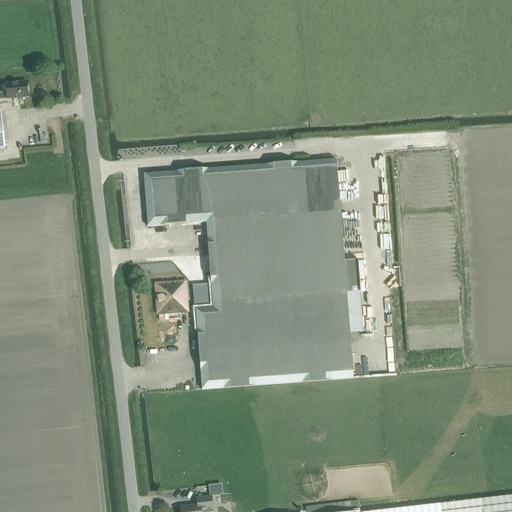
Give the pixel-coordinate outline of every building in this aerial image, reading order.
[(6,92),(0,92),(0,100),(7,99),(7,100),(28,97),(28,93),(29,92),(28,87),(27,85),(26,81),(5,84),(6,92)] [(370,157),(384,155),(382,143),(368,146),(370,157)] [(319,162),(144,175),(147,228),(206,223),(211,291),(212,307),(196,309),(201,390),(274,384),(353,378),(349,334),(346,294),(344,261),(340,212),(336,161),(319,162)] [(358,260),(344,261),(346,294),(360,293),(358,260)] [(437,290),(438,280),(429,279),(429,290),(437,290)] [(165,312),(187,311),(185,283),(156,285),(158,311),(165,311),(165,312)] [(212,307),(211,291),(193,292),(194,309),(196,309),(212,307)] [(213,477),(214,488),(227,487),(226,477),(213,477)] [(511,511),(511,495),(370,511),(359,511),(358,511),(511,511)] [(197,506),(180,508),(180,511),(212,511),(211,497),(208,498),(196,499),(197,506)] [(314,505),(353,505),(353,497),(314,497),(314,505)]
